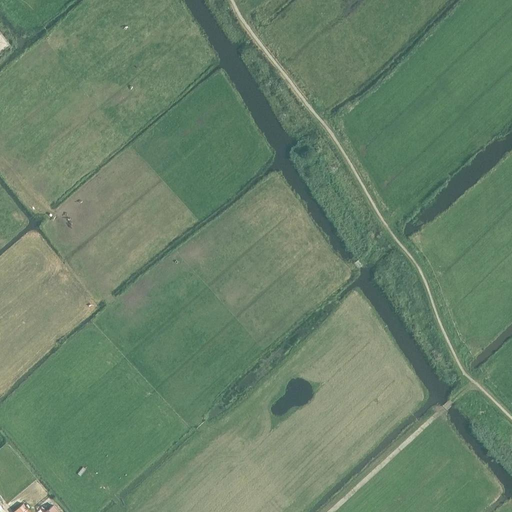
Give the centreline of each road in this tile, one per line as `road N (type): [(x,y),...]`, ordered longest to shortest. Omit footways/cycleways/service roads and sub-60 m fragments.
road 1 (track): [(511,419),(462,371),(410,256),(231,0)]
road 2 (track): [(474,383),(331,511)]
